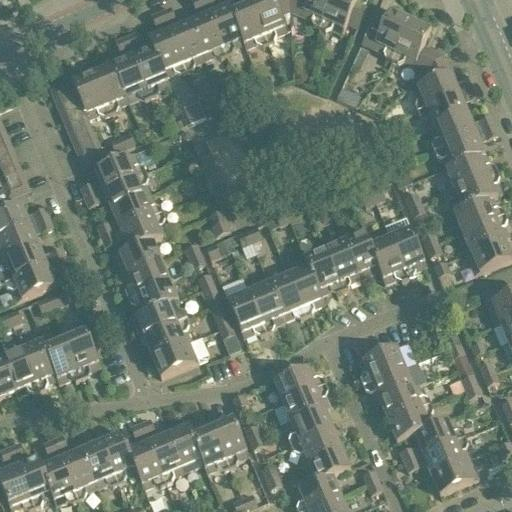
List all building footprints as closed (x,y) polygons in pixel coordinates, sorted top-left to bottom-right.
[(198,23),(188,27),(205,66),(214,62),(220,64),(226,62),(208,19),(201,0),(190,5),(198,23)] [(211,0),(201,0),(208,19),(226,62),(232,60),(234,53),(243,50),(244,49),(230,15),(231,15),(229,10),(218,15),(211,0)] [(289,0),(267,0),(250,7),(268,50),(275,47),(276,41),(287,36),(280,19),(289,15),(289,0)] [(289,0),(289,15),(311,25),(313,32),(319,34),(335,0),(289,0)] [(355,0),(335,0),(319,34),(325,37),(331,34),(342,39),(347,29),(358,34),(367,12),(356,8),(359,1),(355,0)] [(231,15),(230,15),(244,49),(243,50),(245,55),(257,50),(262,52),(268,50),(250,7),(231,15)] [(175,25),(171,13),(161,17),(166,29),(175,25)] [(376,17),(362,49),(384,58),(386,64),(392,67),(411,25),(390,15),(387,22),(376,17)] [(166,29),(161,17),(151,21),(156,33),(166,29)] [(411,25),(392,67),(398,69),(404,67),(425,76),(443,60),(423,51),(431,34),(411,25)] [(188,27),(169,35),(187,79),(192,76),(194,70),(205,66),(188,27)] [(180,81),(187,79),(169,35),(148,45),(151,53),(152,53),(165,83),(166,82),(174,79),(180,81)] [(135,39),(125,43),(132,61),(150,104),(157,102),(159,95),(169,91),(166,82),(165,83),(152,53),(151,53),(142,57),(135,39)] [(122,65),(113,69),(129,108),(139,104),(145,107),(150,104),(132,61),(125,43),(115,47),(122,65)] [(430,87),(413,94),(417,104),(415,110),(417,117),(478,91),(474,81),(455,89),(443,60),(425,76),(430,87)] [(113,69),(93,78),(111,121),(117,118),(119,112),(129,108),(113,69)] [(76,98),(81,109),(86,120),(89,125),(99,121),(105,124),(111,121),(93,78),(72,87),(76,98)] [(269,81),(258,86),(263,98),(274,93),(269,81)] [(72,87),(51,95),(56,107),(76,98),(72,87)] [(478,91),(417,117),(420,122),(426,124),(430,134),(468,118),(464,109),(482,101),(478,91)] [(76,98),(56,107),(60,118),(81,109),(76,98)] [(81,109),(60,118),(65,129),(86,120),(81,109)] [(468,118),(430,134),(434,145),(432,151),(434,156),(476,138),(495,131),(491,120),(472,128),(468,118)] [(86,120),(65,129),(70,140),(91,131),(89,125),(86,120)] [(91,131),(70,140),(74,151),(96,142),(91,131)] [(476,138),(434,156),(436,162),(442,164),(446,174),(485,158),(481,149),(499,141),(495,131),(476,138)] [(130,139),(110,147),(115,160),(135,151),(130,139)] [(6,140),(0,143),(0,156),(11,152),(6,140)] [(96,142),(74,151),(79,162),(100,153),(96,142)] [(11,152),(0,156),(0,169),(16,163),(11,152)] [(100,153),(79,162),(83,173),(105,164),(100,153)] [(485,158),(446,174),(455,194),(493,178),(485,158)] [(133,159),(94,175),(103,196),(146,177),(144,172),(138,170),(133,159)] [(16,163),(0,169),(0,182),(20,174),(16,163)] [(20,174),(0,182),(0,184),(4,194),(25,185),(20,174)] [(146,177),(103,196),(111,216),(150,199),(146,190),(149,184),(146,177)] [(493,178),(455,194),(463,213),(463,214),(493,202),(502,199),(493,178)] [(25,185),(4,194),(8,205),(30,196),(25,185)] [(93,189),(81,194),(85,203),(97,198),(93,189)] [(380,192),(370,196),(376,208),(385,204),(380,192)] [(334,194),(324,198),(329,210),(333,209),(335,213),(345,209),(343,204),(339,206),(334,194)] [(370,196),(360,200),(365,212),(376,208),(370,196)] [(97,198),(85,203),(89,214),(101,209),(97,198)] [(324,198),(314,202),(319,215),(329,210),(324,198)] [(150,199),(111,216),(120,235),(163,217),(161,212),(155,209),(150,199)] [(417,199),(405,204),(409,213),(421,208),(417,199)] [(463,213),(454,216),(463,238),(501,222),(493,202),(463,214),(463,213)] [(421,208),(409,213),(416,229),(428,224),(421,208)] [(22,210),(0,218),(0,243),(30,231),(22,210)] [(294,211),(284,215),(289,227),(299,223),(294,211)] [(45,214),(33,219),(37,228),(49,223),(45,214)] [(284,215),(274,219),(279,231),(289,227),(284,215)] [(222,216),(209,221),(214,231),(226,226),(222,216)] [(163,217),(120,235),(128,255),(129,256),(154,245),(154,246),(168,241),(163,230),(166,224),(163,217)] [(501,222),(463,238),(470,256),(471,258),(504,244),(505,244),(510,242),(501,222)] [(49,223),(37,228),(41,238),(53,233),(49,223)] [(226,226),(214,231),(211,233),(215,243),(231,236),(226,226)] [(110,229),(97,234),(102,243),(114,238),(110,229)] [(30,231),(0,243),(0,266),(0,267),(39,251),(30,231)] [(257,232),(247,236),(252,248),(262,244),(257,232)] [(410,233),(390,242),(406,280),(408,284),(414,282),(416,276),(427,272),(410,233)] [(335,249),(324,254),(341,292),(360,284),(340,237),(341,236),(340,234),(330,238),(335,249)] [(346,234),(341,236),(340,237),(360,284),(380,276),(380,275),(370,250),(371,250),(365,237),(352,242),(350,236),(346,234)] [(216,249),(206,253),(211,265),(221,261),(233,256),(231,252),(241,248),(245,257),(254,254),(252,248),(247,236),(237,240),(216,249)] [(114,238),(102,243),(106,253),(118,248),(114,238)] [(434,238),(422,243),(426,253),(438,248),(434,238)] [(390,242),(371,250),(370,250),(380,275),(380,276),(385,289),(406,280),(390,242)] [(470,256),(466,258),(475,280),(511,264),(511,261),(505,244),(504,244),(471,258),(470,256)] [(128,255),(115,261),(123,281),(162,265),(154,246),(154,245),(129,256),(128,255)] [(438,248),(426,253),(430,263),(442,258),(438,248)] [(197,250),(185,255),(194,275),(206,270),(197,250)] [(39,251),(0,267),(4,277),(1,282),(4,289),(47,271),(39,251)] [(61,253),(49,259),(53,269),(66,263),(61,253)] [(324,254),(303,263),(307,272),(309,271),(321,301),(322,300),(341,292),(324,254)] [(66,263),(53,269),(58,278),(70,273),(66,263)] [(162,265),(123,281),(132,301),(170,285),(162,265)] [(445,267),(434,272),(438,283),(450,278),(445,267)] [(47,271),(4,289),(6,294),(13,297),(17,308),(56,292),(47,271)] [(309,271),(307,272),(288,280),(304,318),(326,309),(322,300),(321,301),(309,271)] [(211,280),(198,285),(203,295),(215,289),(211,280)] [(288,280),(269,288),(284,326),(304,318),(288,280)] [(170,285),(132,301),(140,320),(140,321),(174,307),(175,308),(179,306),(170,285)] [(269,288),(248,296),(265,335),(284,326),(269,288)] [(215,289),(203,295),(211,316),(224,311),(215,289)] [(495,294),(483,299),(496,331),(500,329),(500,328),(511,322),(511,298),(499,304),(495,294)] [(248,296),(228,305),(244,343),(265,335),(248,296)] [(57,299),(47,303),(52,316),(62,312),(57,299)] [(47,303),(37,308),(42,320),(52,316),(47,303)] [(136,324),(133,326),(138,337),(141,336),(144,343),(187,325),(184,319),(178,317),(175,308),(174,307),(140,321),(140,320),(136,322),(136,324)] [(18,316),(8,320),(13,332),(23,328),(18,316)] [(227,319),(215,324),(219,335),(231,330),(227,319)] [(8,320),(0,323),(0,330),(3,336),(13,332),(8,320)] [(511,322),(500,328),(500,329),(508,348),(511,346),(511,322)] [(77,337),(64,343),(81,386),(88,383),(91,377),(101,373),(81,325),(74,328),(77,337)] [(187,325),(144,343),(153,363),(191,347),(187,337),(190,331),(187,325)] [(231,330),(219,335),(224,345),(236,340),(231,330)] [(457,339),(445,345),(449,355),(461,350),(457,339)] [(45,351),(44,351),(58,385),(57,385),(59,390),(70,385),(76,388),(81,386),(64,343),(45,351)] [(191,347),(153,363),(161,384),(208,364),(210,360),(203,344),(192,348),(191,347)] [(236,344),(219,350),(223,362),(240,357),(236,344)] [(43,346),(22,355),(38,393),(57,385),(58,385),(44,351),(45,351),(43,346)] [(483,347),(470,352),(474,362),(487,357),(483,347)] [(449,355),(454,364),(465,359),(461,350),(449,355)] [(397,352),(359,368),(367,389),(406,373),(397,352)] [(3,363),(16,397),(15,397),(18,402),(38,393),(22,355),(3,363)] [(1,358),(0,358),(0,403),(15,397),(16,397),(3,363),(1,358)] [(491,367),(478,372),(482,382),(496,378),(491,367)] [(417,368),(406,373),(367,389),(376,410),(381,408),(380,407),(414,393),(414,392),(418,390),(425,388),(417,368)] [(312,371),(274,387),(283,408),(321,392),(312,371)] [(496,378),(482,382),(487,392),(499,387),(496,378)] [(474,379),(461,385),(466,395),(478,390),(474,379)] [(414,393),(380,407),(381,408),(389,427),(431,409),(429,403),(423,401),(418,390),(414,392),(414,393)] [(478,390),(466,395),(470,404),(482,399),(478,390)] [(321,392),(283,408),(291,428),(291,429),(325,414),(325,415),(330,413),(321,392)] [(244,400),(232,405),(236,415),(249,410),(244,400)] [(511,404),(502,409),(506,419),(511,416),(511,404)] [(431,409),(389,427),(397,448),(415,440),(435,431),(431,421),(434,415),(431,409)] [(291,428),(286,430),(295,451),(334,434),(325,415),(325,414),(291,429),(291,428)] [(233,423),(211,432),(229,474),(236,472),(238,466),(249,461),(233,423)] [(435,431),(415,440),(424,460),(466,442),(464,436),(458,434),(453,423),(435,431)] [(150,426),(141,430),(166,491),(173,488),(175,482),(184,478),(168,440),(158,444),(150,426)] [(194,434),(192,441),(204,469),(203,470),(207,479),(218,474),(224,477),(229,474),(211,432),(209,427),(194,434)] [(129,456),(128,456),(136,477),(144,495),(155,490),(160,493),(166,491),(141,430),(131,434),(138,452),(129,456)] [(189,431),(168,440),(184,478),(203,470),(204,469),(192,441),(194,434),(191,435),(189,431)] [(257,431),(245,436),(249,446),(261,441),(257,431)] [(334,434),(295,451),(303,470),(342,454),(334,434)] [(122,439),(101,448),(119,490),(124,488),(127,481),(136,477),(128,456),(129,456),(122,439)] [(261,441),(249,446),(253,456),(266,451),(261,441)] [(63,442),(53,446),(61,464),(79,507),(85,505),(87,498),(97,494),(81,456),(71,460),(63,442)] [(466,442),(424,460),(432,480),(470,464),(466,454),(469,448),(466,442)] [(42,472),(41,473),(53,502),(52,502),(56,511),(67,507),(73,510),(79,507),(61,464),(53,446),(43,451),(51,469),(42,472)] [(511,450),(510,446),(498,451),(503,461),(511,457),(511,450)] [(101,448),(81,456),(97,494),(107,490),(112,493),(119,490),(101,448)] [(19,450),(10,454),(15,466),(18,472),(33,511),(41,511),(43,506),(52,502),(53,502),(41,473),(42,472),(38,463),(27,468),(19,450)] [(413,453),(401,457),(405,468),(417,463),(413,453)] [(0,458),(7,476),(0,479),(0,489),(9,511),(33,511),(18,472),(15,466),(10,454),(0,457),(0,458)] [(303,470),(311,489),(312,490),(333,481),(333,482),(350,474),(342,454),(303,470)] [(417,463),(405,468),(409,477),(421,472),(417,463)] [(470,464),(432,480),(440,501),(479,485),(470,464)] [(274,471),(262,477),(266,487),(278,481),(274,471)] [(375,476),(362,481),(367,491),(379,486),(375,476)] [(278,481),(266,487),(270,497),(283,491),(278,481)] [(311,489),(293,497),(299,511),(318,511),(342,502),(333,482),(333,481),(312,490),(311,489)] [(379,486),(367,491),(371,501),(383,495),(379,486)] [(257,511),(252,501),(242,505),(245,511),(257,511)] [(345,511),(342,502),(318,511),(345,511)]
